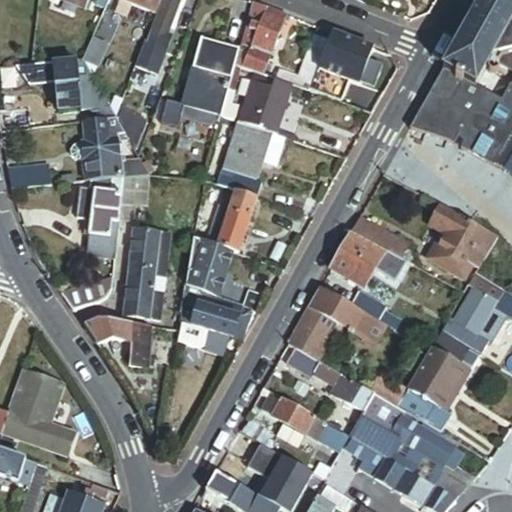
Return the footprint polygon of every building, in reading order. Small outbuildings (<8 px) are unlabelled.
[(57,0),(85,11),(89,0),(57,0)] [(161,0),(118,0),(118,1),(156,16),(161,0)] [(168,37),(182,0),(164,0),(142,59),(158,65),(163,53),(166,54),(172,39),(168,37)] [(511,0),(483,0),(423,107),(445,120),(459,95),(461,97),(468,84),(474,88),(488,63),(511,23),(511,20),(511,0)] [(288,17),(254,4),(241,51),(236,69),(256,75),(270,80),(288,17)] [(106,21),(102,19),(93,40),(101,44),(109,27),(105,25),(106,21)] [(511,23),(488,63),(511,76),(511,73),(511,23)] [(360,84),(368,64),(374,51),(332,35),(330,41),(327,47),(309,92),(340,104),(349,83),(359,88),(360,84)] [(327,47),(330,41),(316,36),(313,41),(327,47)] [(101,44),(93,40),(83,62),(89,72),(101,44)] [(236,69),(241,51),(203,41),(185,107),(168,102),(162,125),(180,130),(182,121),(210,128),(221,123),(222,119),(223,117),(230,92),(236,69)] [(309,92),(327,47),(313,41),(299,78),(285,74),(282,83),(292,87),(309,92)] [(89,72),(83,62),(53,65),(59,116),(110,110),(89,72)] [(374,90),(382,70),(368,64),(360,84),(374,90)] [(270,80),(256,75),(239,125),(272,136),(275,137),(292,87),(282,83),(270,80)] [(423,107),(410,132),(446,143),(453,147),(454,146),(460,149),(460,151),(511,180),(511,87),(509,89),(501,103),(474,88),(468,84),(461,97),(459,95),(445,120),(423,107)] [(230,92),(223,117),(222,119),(235,123),(243,96),(230,92)] [(115,119),(122,102),(118,101),(113,114),(115,119)] [(137,152),(147,123),(123,109),(118,121),(137,152)] [(26,116),(0,119),(0,130),(1,135),(28,131),(26,116)] [(139,159),(117,121),(85,125),(88,146),(82,147),(85,164),(87,184),(96,183),(125,180),(137,179),(149,178),(139,159)] [(239,125),(223,172),(256,183),(262,165),(272,136),(239,125)] [(275,137),(272,136),(262,165),(276,170),(286,141),(275,137)] [(85,164),(82,147),(74,149),(71,154),(72,159),(76,163),(85,164)] [(9,173),(13,192),(51,188),(49,169),(9,173)] [(256,183),(223,172),(218,189),(225,192),(257,202),(262,185),(256,183)] [(148,205),(149,178),(137,179),(134,203),(148,205)] [(134,203),(137,179),(125,180),(122,202),(134,203)] [(125,180),(96,183),(94,193),(81,191),(72,220),(91,222),(87,258),(116,261),(118,242),(110,241),(112,225),(120,226),(122,202),(125,180)] [(253,215),(257,202),(225,192),(221,204),(253,215)] [(253,215),(221,204),(207,247),(233,255),(239,257),(253,215)] [(209,211),(201,209),(197,228),(205,231),(209,211)] [(496,241),(439,209),(427,229),(441,237),(426,263),(462,283),(471,267),(479,271),(496,241)] [(402,244),(358,221),(350,236),(401,263),(404,256),(398,252),(402,244)] [(110,241),(118,242),(120,226),(112,225),(110,241)] [(172,238),(135,233),(130,269),(167,274),(172,238)] [(401,263),(350,236),(329,274),(360,290),(365,288),(371,279),(373,275),(394,287),(406,265),(401,263)] [(207,247),(194,242),(187,289),(202,294),(219,300),(233,255),(207,247)] [(402,244),(398,252),(404,256),(408,248),(402,244)] [(411,268),(406,265),(394,287),(373,275),(371,279),(396,294),(411,268)] [(167,274),(130,269),(124,317),(161,322),(167,274)] [(477,337),(502,295),(474,278),(472,283),(475,285),(472,290),(473,291),(454,323),(477,337)] [(114,280),(63,298),(73,313),(98,306),(107,301),(113,290),(114,280)] [(202,294),(187,289),(181,326),(192,329),(202,294)] [(351,309),(320,291),(309,310),(316,314),(311,322),(304,318),(287,348),(294,352),(317,365),(326,350),(322,348),(335,325),(351,334),(350,336),(364,344),(376,323),(351,309)] [(202,294),(192,329),(233,341),(242,308),(219,300),(202,294)] [(359,295),(351,309),(376,323),(395,334),(401,324),(385,315),(387,311),(359,295)] [(242,308),(233,341),(244,344),(261,315),(242,308)] [(316,314),(309,310),(304,318),(311,322),(316,314)] [(150,347),(153,329),(101,323),(85,329),(98,347),(114,342),(133,344),(150,347)] [(479,345),(447,325),(441,334),(479,356),(483,349),(478,346),(479,345)] [(440,412),(450,394),(446,392),(459,370),(457,369),(458,367),(465,371),(470,374),(480,357),(479,356),(441,334),(430,353),(405,396),(396,412),(404,416),(416,423),(440,437),(450,418),(440,412)] [(150,347),(133,344),(131,369),(149,370),(150,347)] [(309,380),(317,365),(294,352),(285,367),(309,380)] [(374,399),(368,395),(319,367),(314,376),(322,380),(321,382),(334,390),(331,396),(364,416),(374,399)] [(446,392),(450,394),(465,371),(458,367),(457,369),(459,370),(446,392)] [(19,395),(15,394),(7,415),(0,434),(0,453),(13,458),(15,453),(10,451),(13,441),(20,419),(17,418),(24,400),(32,403),(27,419),(46,425),(60,388),(27,375),(19,395)] [(396,412),(405,396),(377,380),(368,395),(374,399),(396,412)] [(347,443),(263,391),(260,397),(268,402),(262,414),(283,427),(305,439),(314,445),(315,443),(341,458),(347,443)] [(440,437),(416,423),(404,416),(396,412),(374,399),(364,416),(359,423),(351,436),(347,443),(383,465),(456,511),(490,467),(440,437)] [(20,419),(27,419),(32,403),(24,400),(17,418),(20,419)] [(20,419),(13,441),(67,460),(75,435),(46,425),(27,419),(20,419)] [(351,436),(359,423),(351,419),(344,432),(351,436)] [(272,436),(249,423),(242,435),(265,448),(272,436)] [(305,439),(283,427),(276,438),(298,451),(305,439)] [(383,465),(347,443),(341,458),(340,460),(374,481),(383,465)] [(292,511),(312,479),(260,448),(246,471),(269,485),(259,502),(276,511),(292,511)] [(13,458),(0,453),(0,475),(30,486),(37,467),(13,458)] [(454,511),(456,511),(383,465),(374,481),(374,482),(425,511),(454,511)] [(325,486),(331,476),(322,470),(316,481),(325,486)] [(276,511),(259,502),(215,476),(205,494),(236,511),(276,511)] [(106,500),(109,492),(94,487),(91,495),(79,491),(77,498),(70,496),(68,503),(53,498),(48,511),(103,511),(107,500),(106,500)] [(334,511),(336,511),(317,500),(309,511),(334,511)]
